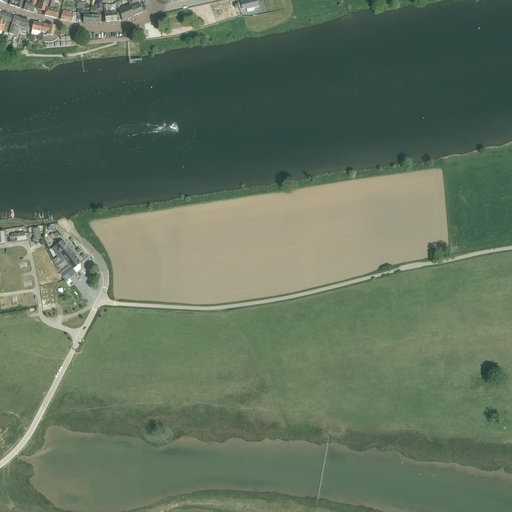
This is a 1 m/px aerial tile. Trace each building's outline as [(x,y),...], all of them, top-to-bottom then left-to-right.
[(33,13),(37,1),(36,0),(26,0),(26,2),(26,1),(24,10),(33,13)] [(40,0),(37,10),(46,12),(49,0),(40,0)] [(57,19),(57,18),(60,5),(54,3),(54,0),(49,0),(46,12),(45,16),(57,19)] [(131,6),(135,16),(142,13),(143,11),(140,4),(139,4),(138,2),(142,0),(128,0),(130,6),(131,6)] [(241,2),(239,3),(240,10),(251,7),(251,8),(259,7),(257,0),(249,0),(241,2)] [(81,16),(83,16),(83,23),(90,23),(90,16),(91,12),(84,12),(84,9),(85,2),(78,2),(77,8),(78,8),(82,8),(81,16)] [(104,14),(105,22),(118,21),(117,12),(116,12),(116,9),(118,8),(118,2),(115,3),(116,4),(107,5),(103,5),(104,14)] [(122,21),(129,18),(135,16),(131,6),(130,6),(119,10),(122,21)] [(63,11),(60,19),(61,20),(72,22),(74,13),(63,11)] [(7,30),(6,32),(9,33),(14,17),(0,12),(0,22),(1,21),(5,22),(6,20),(11,21),(8,30),(7,30)] [(9,34),(15,35),(16,28),(19,18),(14,17),(9,33),(9,34)] [(16,28),(15,35),(17,36),(19,29),(23,30),(22,31),(26,32),(27,28),(27,29),(29,21),(20,19),(19,18),(16,28)] [(0,30),(3,31),(6,32),(7,30),(8,30),(11,21),(6,20),(5,22),(1,21),(0,22),(0,30)] [(31,33),(31,34),(39,35),(39,34),(40,34),(40,32),(42,32),(43,24),(33,22),(32,30),(31,33)] [(39,34),(39,35),(38,38),(38,41),(38,44),(42,44),(42,41),(48,42),(50,42),(52,41),(55,40),(57,39),(58,37),(59,35),(60,33),(61,28),(58,27),(57,29),(55,28),(55,27),(44,24),(43,24),(42,32),(40,32),(40,34),(39,34)] [(76,45),(76,40),(71,41),(71,36),(61,36),(61,46),(76,45)] [(34,240),(41,239),(39,228),(33,229),(34,240)] [(17,241),(26,240),(25,232),(11,234),(12,239),(16,238),(17,241)] [(47,250),(63,278),(73,269),(81,263),(62,241),(52,249),(51,248),(47,250)]
